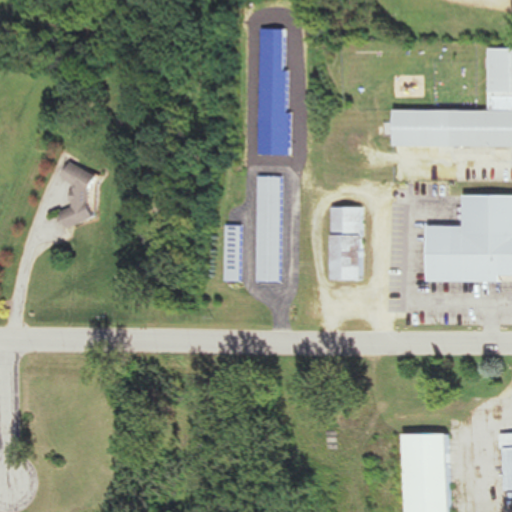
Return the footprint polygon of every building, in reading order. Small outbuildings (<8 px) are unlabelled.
[(402,147),(511,147),(511,49),(494,49),(494,111),(402,111),(402,147)] [(76,229),(111,215),(94,171),(92,172),(89,163),(70,170),(84,205),(69,211),(76,229)] [(269,281),(291,282),(293,176),(272,176),(269,281)] [(435,226),(434,281),(507,281),(507,275),(511,275),(511,194),(470,194),(470,226),(435,226)] [(340,280),(370,280),(369,206),(340,207),(340,280)] [(239,281),(254,281),(254,224),(239,224),(239,281)] [(511,448),(511,490),(511,433),(503,433),(503,448),(511,448)] [(456,511),(457,434),(413,434),(413,511),(456,511)]
